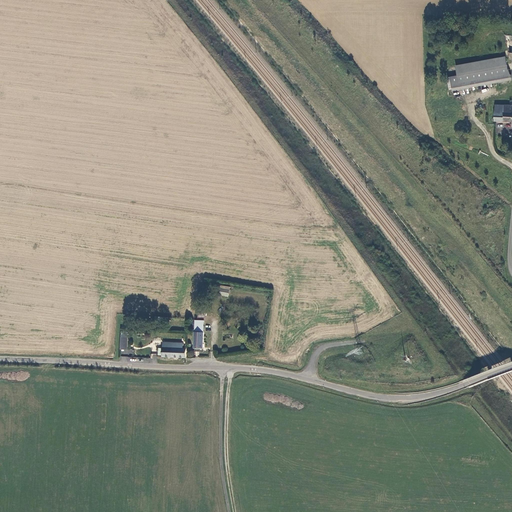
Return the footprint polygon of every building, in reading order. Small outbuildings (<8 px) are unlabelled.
[(505,56),(474,60),(474,64),(475,70),(506,67),(505,56)] [(455,62),(456,72),(475,70),(474,64),(474,60),(455,62)] [(511,75),(506,67),(475,70),(475,74),(475,80),(511,75)] [(450,73),(448,83),(475,80),(475,74),(475,70),(456,72),(450,73)] [(494,118),(511,118),(511,85),(511,103),(494,103),(494,118)] [(219,296),(229,297),(230,287),(220,285),(219,296)] [(204,331),(205,310),(199,310),(198,319),(196,319),(196,332),(204,331)] [(154,314),(153,322),(168,323),(168,316),(154,314)] [(195,348),(204,349),(204,331),(196,332),(195,348)] [(163,357),(186,357),(187,348),(183,348),(183,342),(163,341),(163,357)]
